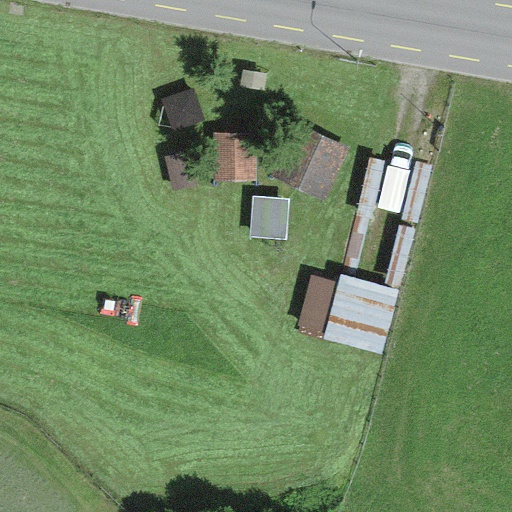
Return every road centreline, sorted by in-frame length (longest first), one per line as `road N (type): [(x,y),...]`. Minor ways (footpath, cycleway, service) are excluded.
road 1 (track): [(425,24),(377,254)]
road 2 (primary): [(511,39),(284,0)]
